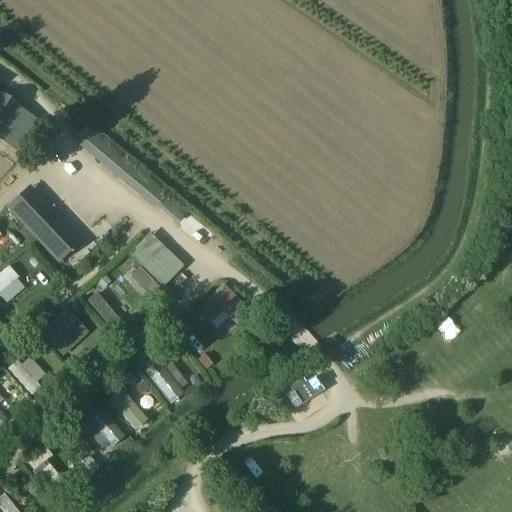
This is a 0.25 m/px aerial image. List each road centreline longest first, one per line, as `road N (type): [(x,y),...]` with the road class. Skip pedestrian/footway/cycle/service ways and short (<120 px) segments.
road 1 (track): [(0,67),(125,167),(328,361)]
road 2 (track): [(108,511),(193,441),(333,409),(340,379),(328,361)]
